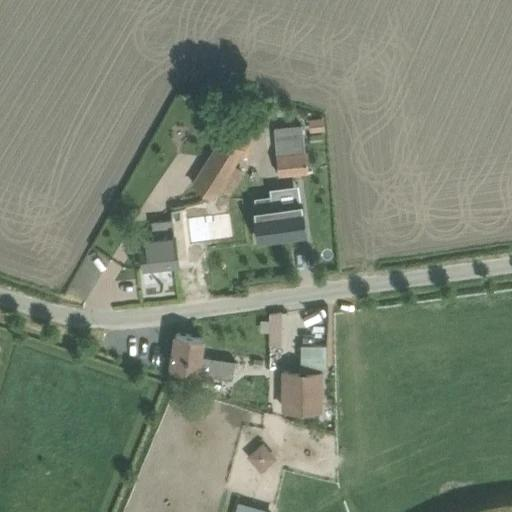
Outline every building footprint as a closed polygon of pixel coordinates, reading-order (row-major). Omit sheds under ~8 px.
[(193,177),(190,181),(207,193),(211,195),(219,184),(233,161),(240,150),(251,134),(261,118),(258,116),(249,111),(236,102),(217,132),(220,134),(203,160),(193,177)] [(323,116),(309,117),(310,129),(324,128),(323,116)] [(274,127),(279,174),(306,172),(301,124),(274,127)] [(322,133),(310,134),(310,142),(323,141),(322,133)] [(257,208),(254,208),(259,240),(305,234),(301,202),(271,206),(270,195),(255,197),(257,208)] [(140,239),(141,250),(144,270),(178,266),(174,235),(173,218),(172,218),(152,220),(154,237),(140,239)] [(188,227),(191,245),(234,239),(232,221),(188,227)] [(281,347),(282,318),(282,312),(272,313),(269,314),(269,320),(269,331),(269,347),(281,347)] [(202,336),(176,332),(171,366),(197,370),(197,373),(233,379),(235,360),(199,355),(202,336)] [(298,341),(298,371),(321,371),(321,342),(298,341)] [(253,358),(252,365),(262,366),(263,360),(253,358)] [(283,370),(283,412),(320,412),(321,371),(298,371),(283,370)] [(249,453),(262,470),(279,456),(265,440),(249,453)]
